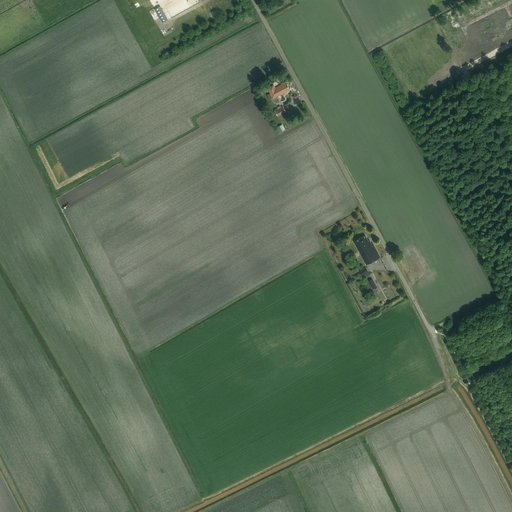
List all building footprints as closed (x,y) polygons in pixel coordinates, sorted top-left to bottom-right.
[(274,98),(289,90),(288,89),(289,88),(287,84),(286,85),(285,83),(275,88),(274,86),(269,88),(271,93),(267,95),(269,99),(273,97),(274,98)] [(283,106),(275,110),(277,115),(286,111),(283,106)] [(366,264),(380,257),(373,243),(372,244),(370,240),(368,241),(365,235),(354,241),(366,264)] [(368,272),(365,267),(359,271),(362,275),(368,272)] [(377,287),(372,278),(368,280),(373,289),(377,287)]
